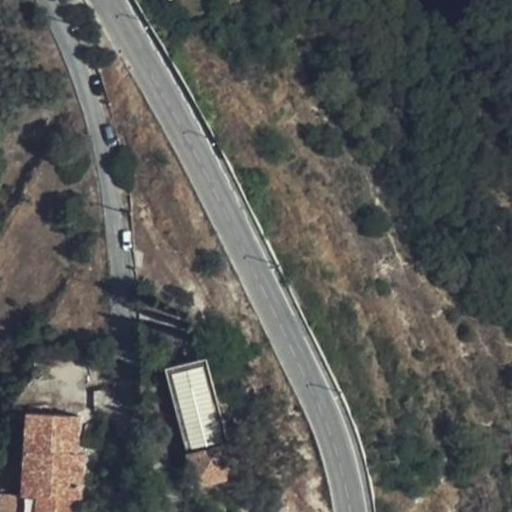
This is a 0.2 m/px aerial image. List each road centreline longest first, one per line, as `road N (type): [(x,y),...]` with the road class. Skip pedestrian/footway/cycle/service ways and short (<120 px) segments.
road 1 (tertiary): [(350,511),(334,443),(241,243),(105,0)]
road 2 (residential): [(114,511),(120,312),(67,45),(44,0)]
